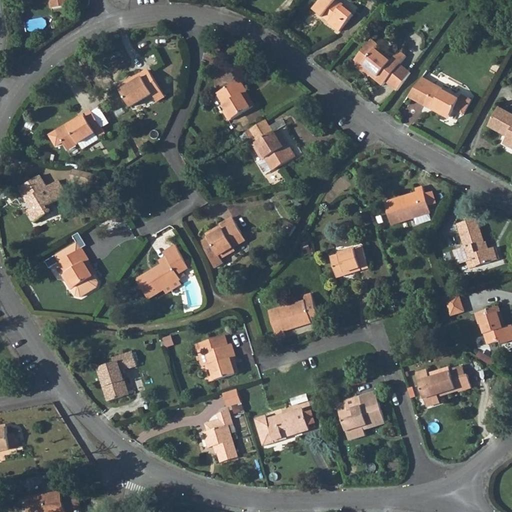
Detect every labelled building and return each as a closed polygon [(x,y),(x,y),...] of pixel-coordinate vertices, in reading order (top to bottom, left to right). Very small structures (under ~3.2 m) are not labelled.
[(49,0),(51,9),(70,5),(69,0),(49,0)] [(320,0),(313,9),(322,17),(325,14),(330,19),(328,22),(340,31),(354,14),(337,0),(336,0),(320,0)] [(471,28),(466,24),(461,32),(465,35),(471,28)] [(386,81),(397,90),(409,74),(399,66),(407,56),(399,50),(392,58),(378,47),(380,45),(372,39),(352,63),(363,72),(364,72),(367,67),(374,73),(371,76),(383,86),(386,81)] [(370,77),(371,76),(374,73),(367,67),(364,72),(370,77)] [(150,71),(148,68),(118,86),(120,89),(150,71)] [(165,95),(150,71),(120,89),(131,106),(153,94),(157,100),(165,95)] [(439,113),(449,119),(453,111),(463,116),(470,103),(460,97),(459,99),(442,90),(442,89),(422,77),(409,96),(432,109),(433,107),(440,111),(439,113)] [(247,90),(240,79),(217,93),(224,104),(221,106),(230,120),(254,105),(250,97),(247,99),(243,92),(246,90),(247,90)] [(92,110),(102,127),(110,122),(100,106),(92,110)] [(507,136),(504,143),(511,148),(511,114),(499,107),(489,126),(507,136)] [(83,149),(100,139),(98,136),(105,132),(102,127),(92,110),(91,109),(84,113),(85,115),(79,119),(78,117),(57,130),(68,148),(78,141),(83,149)] [(273,132),(266,121),(250,129),(258,141),(273,132)] [(273,170),(296,157),(289,144),(287,145),(285,146),(280,138),(282,137),(278,129),(273,132),(258,141),(253,144),(262,160),(266,158),(272,168),(273,170)] [(144,142),(135,147),(138,153),(147,147),(144,142)] [(138,153),(135,147),(130,150),(133,156),(138,153)] [(265,173),(272,168),(266,158),(262,160),(258,162),(265,173)] [(92,173),(78,169),(75,182),(97,188),(98,183),(90,181),(92,173)] [(98,183),(100,175),(92,173),(90,181),(98,183)] [(31,208),(29,209),(36,221),(52,212),(49,206),(68,195),(59,180),(48,187),(41,175),(22,187),(29,198),(34,207),(31,208)] [(416,192),(386,201),(385,201),(391,224),(415,217),(429,213),(430,213),(428,205),(425,193),(423,187),(415,189),(416,192)] [(433,191),(425,193),(428,205),(436,203),(433,191)] [(371,221),(368,211),(362,212),(365,222),(371,221)] [(429,213),(415,217),(417,225),(431,220),(429,213)] [(205,242),(219,268),(229,262),(226,257),(236,251),(234,247),(246,240),(232,217),(220,224),(220,225),(222,228),(208,236),(210,239),(205,242)] [(454,250),(457,264),(467,261),(475,259),(477,266),(498,259),(495,247),(489,248),(485,250),(483,241),(476,218),(458,223),(464,246),(454,250)] [(281,232),(289,238),(296,227),(288,221),(281,232)] [(222,228),(220,225),(207,233),(208,236),(222,228)] [(73,253),(81,249),(77,242),(69,247),(73,253)] [(178,274),(183,271),(190,267),(177,243),(164,251),(167,255),(159,260),(162,264),(137,279),(149,298),(164,289),(179,280),(181,279),(181,278),(178,274)] [(352,273),(354,272),(369,268),(363,246),(354,249),(339,253),(331,256),(337,277),(345,275),(345,272),(351,271),(352,273)] [(89,258),(87,256),(82,248),(81,249),(73,253),(69,247),(55,255),(66,273),(63,275),(76,295),(82,296),(100,285),(101,281),(91,265),(89,266),(85,261),(87,259),(89,258)] [(475,259),(467,261),(469,268),(477,266),(475,259)] [(179,280),(164,289),(167,293),(182,284),(179,280)] [(269,311),(277,337),(285,335),(284,331),(294,328),(293,326),(311,321),(319,318),(311,293),(303,296),(304,300),(269,311)] [(459,294),(445,299),(450,315),(464,311),(459,294)] [(502,320),(498,306),(475,313),(480,327),(483,326),(488,343),(499,340),(500,343),(511,339),(511,328),(511,324),(504,326),(502,327),(500,321),(502,320)] [(217,348),(228,345),(226,336),(214,340),(217,348)] [(207,365),(211,381),(240,372),(237,363),(235,364),(233,357),(235,357),(236,356),(232,343),(228,345),(217,348),(214,340),(198,344),(201,354),(206,352),(210,364),(207,365)] [(122,370),(136,365),(132,352),(113,358),(115,362),(100,367),(106,386),(103,386),(107,401),(129,394),(122,370)] [(204,366),(207,365),(210,364),(206,352),(201,354),(204,366)] [(416,373),(424,399),(438,395),(438,392),(456,387),(457,389),(457,391),(471,387),(468,373),(465,374),(462,365),(449,369),(449,367),(428,373),(427,370),(416,373)] [(438,392),(438,395),(457,389),(456,387),(438,392)] [(229,407),(242,403),(238,389),(225,393),(229,407)] [(369,429),(385,424),(376,392),(355,398),(357,406),(348,409),(345,401),(338,404),(346,431),(367,425),(369,429)] [(427,407),(440,402),(438,395),(424,399),(427,407)] [(307,425),(303,412),(302,408),(268,419),(274,440),(309,430),(307,425)] [(214,429),(204,432),(208,447),(213,446),(215,445),(218,452),(221,462),(239,457),(232,432),(236,431),(230,409),(217,413),(219,420),(221,426),(214,429)] [(312,410),(303,412),(307,425),(316,423),(312,410)] [(212,422),(214,429),(221,426),(219,420),(212,422)] [(346,431),(347,436),(358,432),(369,429),(367,425),(346,431)] [(0,450),(18,447),(16,433),(9,434),(8,427),(0,428),(0,450)] [(358,432),(347,436),(349,444),(361,440),(358,432)] [(79,490),(71,491),(73,500),(80,498),(79,490)] [(73,500),(71,491),(62,493),(62,492),(37,496),(37,497),(24,499),(25,511),(50,511),(66,509),(66,510),(74,508),(73,500)] [(82,507),(80,498),(73,500),(74,508),(82,507)]
